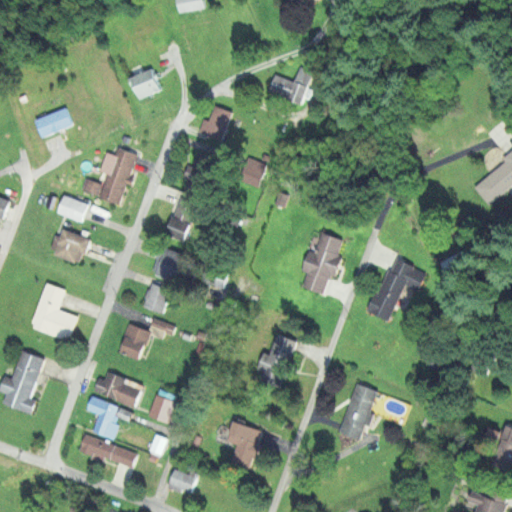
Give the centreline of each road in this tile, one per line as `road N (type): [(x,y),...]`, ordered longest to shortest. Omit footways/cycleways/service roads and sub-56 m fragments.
road 1 (residential): [(45,464),(182,116),(227,81),(306,49),(339,4)]
road 2 (residential): [(21,160),(25,190),(0,256),(45,464),(163,511)]
road 3 (residential): [(270,511),(383,212),(411,185)]
